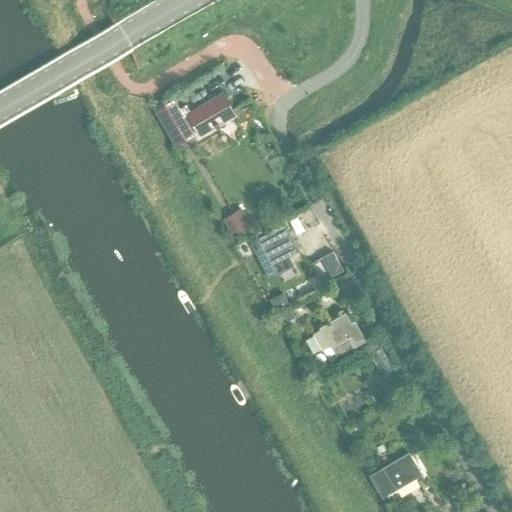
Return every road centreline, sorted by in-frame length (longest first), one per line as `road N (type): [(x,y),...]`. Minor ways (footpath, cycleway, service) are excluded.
road 1 (residential): [(495,511),(281,140),(281,107)]
road 2 (tertiary): [(188,0),(0,108)]
